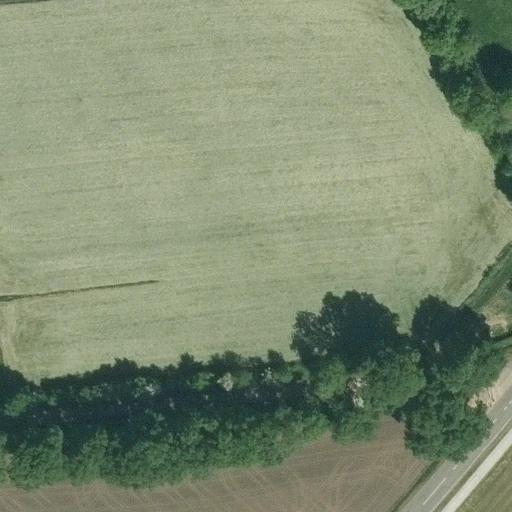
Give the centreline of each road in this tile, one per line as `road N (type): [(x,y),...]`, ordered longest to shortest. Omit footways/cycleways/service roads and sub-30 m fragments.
road 1 (unclassified): [(0,422),(463,375),(511,379)]
road 2 (tertiary): [(511,400),(415,511)]
